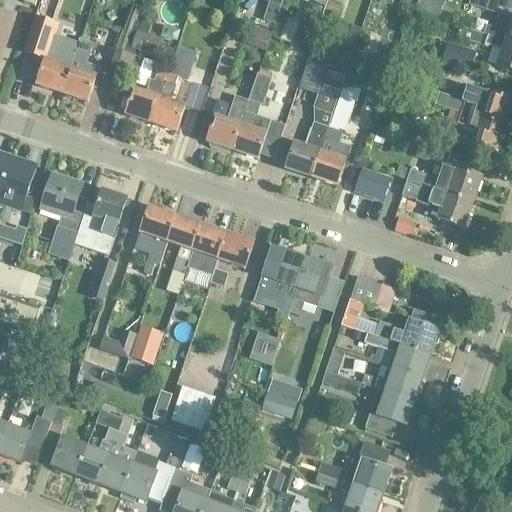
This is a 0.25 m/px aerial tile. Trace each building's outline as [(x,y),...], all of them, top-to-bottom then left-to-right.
[(24,0),(23,5),(35,9),(37,0),(24,0)] [(509,12),(511,3),(511,2),(504,0),(470,0),(469,6),(497,15),(499,9),(509,12)] [(320,7),(309,4),(308,10),(310,16),(316,18),(320,7)] [(461,19),(458,29),(511,45),(511,25),(508,37),(495,33),(495,30),(461,19)] [(130,36),(124,53),(124,54),(133,57),(135,51),(130,49),(136,30),(149,35),(152,26),(135,20),(130,36)] [(56,29),(34,21),(22,55),(45,63),(53,38),(56,29)] [(360,31),(344,25),(338,43),(354,49),(360,31)] [(511,45),(458,29),(458,30),(461,30),(457,41),(489,51),(490,49),(503,53),(497,71),(511,75),(511,45)] [(161,39),(149,35),(136,30),(130,49),(135,51),(155,57),(161,39)] [(53,38),(45,63),(37,87),(62,96),(77,50),(78,46),(67,42),(53,38)] [(80,41),(78,46),(77,50),(62,96),(88,104),(100,69),(87,65),(93,46),(80,41)] [(450,45),(444,61),(472,70),(477,53),(450,45)] [(168,78),(166,77),(149,128),(176,137),(193,83),(187,81),(196,53),(178,47),(168,78)] [(124,54),(124,53),(109,48),(100,74),(115,79),(124,54)] [(133,57),(124,54),(115,79),(129,84),(134,68),(141,70),(144,61),(133,57)] [(400,73),(424,80),(429,63),(405,55),(400,73)] [(319,96),(314,110),(332,116),(338,97),(342,86),(346,75),(329,68),(328,71),(319,96)] [(149,128),(166,77),(167,73),(158,70),(154,82),(151,81),(147,93),(134,89),(124,120),(149,128)] [(241,126),(232,153),(258,161),(260,156),(267,136),(280,141),(284,128),(256,118),(260,106),(263,106),(271,81),(258,76),(249,104),(241,126)] [(444,98),(441,107),(450,110),(506,129),(511,111),(511,102),(488,94),(488,95),(467,88),(462,104),(444,98)] [(324,140),(311,180),(338,189),(347,161),(334,158),(338,145),(335,144),(339,130),(345,132),(355,103),(338,97),(332,116),(327,129),(328,129),(324,140)] [(215,118),(206,144),(232,153),(241,126),(249,104),(236,99),(228,122),(215,118)] [(440,147),(438,151),(450,154),(479,164),(483,150),(498,155),(506,129),(450,110),(447,121),(454,123),(453,126),(461,129),(462,131),(475,135),(471,148),(442,139),(440,147)] [(294,147),(286,172),(311,180),(324,140),(328,129),(327,129),(315,125),(307,148),(294,144),(294,147)] [(411,172),(407,182),(473,204),(481,179),(475,177),(479,164),(450,154),(446,168),(442,167),(437,181),(411,172)] [(0,199),(12,163),(10,162),(11,161),(0,156),(0,199)] [(12,163),(0,199),(0,205),(22,213),(36,171),(12,163)] [(362,170),(354,195),(384,205),(392,180),(362,170)] [(52,177),(41,210),(61,217),(48,255),(69,262),(85,216),(74,212),(83,187),(52,177)] [(407,182),(402,198),(442,212),(438,222),(463,231),(473,204),(407,182)] [(110,242),(112,243),(127,202),(114,197),(102,193),(94,218),(105,222),(100,239),(110,242)] [(167,245),(176,218),(149,209),(140,236),(155,241),(144,274),(151,277),(155,265),(160,267),(167,245)] [(202,227),(176,218),(167,245),(193,253),(202,227)] [(20,227),(18,232),(14,244),(22,247),(28,230),(20,227)] [(227,235),(202,227),(193,253),(219,262),(227,235)] [(227,235),(219,262),(245,271),(254,244),(227,235)] [(284,254),(281,263),(269,259),(263,278),(274,282),(276,283),(271,294),(284,298),(277,320),(287,323),(290,315),(298,290),(307,262),(284,254)] [(185,276),(190,262),(178,258),(173,272),(185,276)] [(104,260),(90,299),(103,303),(116,264),(104,260)] [(320,304),(336,309),(345,283),(329,278),(331,270),(307,262),(298,290),(290,315),(299,318),(304,305),(318,310),(318,309),(320,304)] [(216,271),(211,284),(224,289),(229,275),(216,271)] [(185,276),(173,272),(167,290),(179,294),(185,276)] [(358,280),(350,302),(362,306),(369,284),(358,280)] [(369,284),(362,306),(375,310),(377,304),(382,288),(369,284)] [(382,288),(377,304),(391,308),(396,292),(382,288)] [(174,309),(191,315),(198,296),(181,290),(174,309)] [(20,300),(0,292),(0,335),(7,338),(20,300)] [(20,300),(7,338),(29,345),(41,307),(20,300)] [(350,302),(342,326),(355,331),(362,306),(350,302)] [(380,329),(377,338),(403,347),(431,356),(439,332),(427,329),(431,317),(414,311),(410,323),(406,336),(394,332),(394,334),(380,329)] [(153,366),(163,336),(142,328),(131,359),(153,366)] [(356,331),(353,339),(365,343),(368,335),(367,335),(356,331)] [(365,343),(365,345),(393,354),(389,368),(395,370),(423,379),(431,356),(403,347),(377,338),(368,335),(365,343)] [(108,354),(112,342),(104,339),(99,351),(108,354)] [(34,363),(38,351),(31,350),(27,361),(34,363)] [(328,365),(326,373),(337,377),(340,369),(328,365)] [(357,373),(353,383),(361,385),(380,391),(387,394),(415,403),(423,379),(395,370),(389,368),(384,382),(357,373)] [(334,389),(337,377),(326,373),(322,385),(334,389)] [(35,389),(23,384),(19,396),(30,400),(35,402),(39,391),(35,389)] [(172,423),(205,433),(216,399),(183,389),(172,423)] [(35,402),(35,403),(47,407),(49,401),(46,400),(48,394),(39,391),(35,402)] [(372,415),(366,431),(393,439),(398,424),(407,427),(415,403),(387,394),(380,391),(372,415)] [(30,436),(7,428),(0,446),(0,456),(20,464),(27,445),(42,451),(52,424),(58,410),(62,398),(48,393),(48,394),(46,400),(49,401),(47,407),(42,421),(36,419),(30,436)] [(268,395),(263,410),(291,420),(297,405),(268,395)] [(58,410),(52,424),(61,428),(67,413),(58,410)] [(87,450),(76,477),(99,487),(119,434),(124,421),(115,418),(105,443),(103,442),(98,455),(87,450)] [(244,453),(249,439),(212,427),(208,441),(244,453)] [(119,434),(99,487),(122,496),(122,494),(132,468),(137,455),(123,450),(128,438),(119,434)] [(76,477),(87,450),(63,441),(53,468),(76,477)] [(321,466),(318,474),(383,496),(391,472),(386,470),(392,452),(365,444),(355,475),(347,473),(346,473),(321,466)] [(161,507),(175,471),(166,467),(158,463),(159,461),(138,453),(137,455),(132,468),(122,494),(123,494),(121,499),(134,504),(136,499),(146,503),(146,502),(161,507)] [(175,471),(181,456),(171,453),(166,467),(175,471)] [(203,511),(207,503),(210,494),(211,492),(190,484),(193,478),(175,471),(161,507),(173,511),(203,511)] [(377,511),(383,496),(318,474),(315,484),(340,493),(339,493),(351,497),(346,510),(353,511),(377,511)] [(458,479),(455,490),(500,504),(499,506),(511,509),(511,488),(506,486),(503,493),(496,491),(500,478),(490,475),(486,487),(458,479)] [(236,495),(242,480),(233,476),(227,491),(236,495)] [(252,483),(242,480),(236,495),(246,498),(252,483)] [(210,494),(207,503),(203,511),(229,511),(230,511),(233,503),(210,494)]
